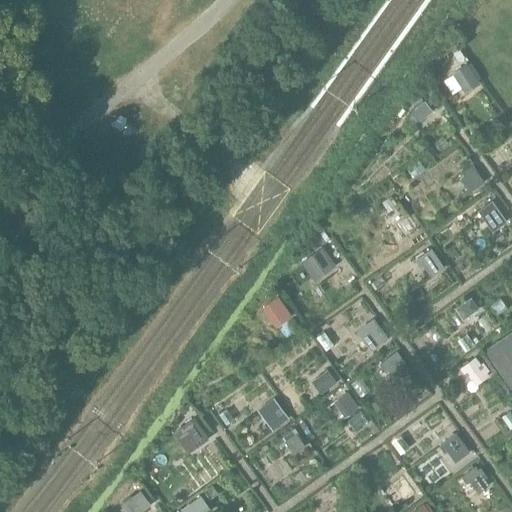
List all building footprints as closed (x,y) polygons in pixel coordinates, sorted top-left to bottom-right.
[(451,74),(463,92),(478,82),(466,64),(451,74)] [(424,100),(405,115),(412,125),(418,121),(420,123),(433,113),(424,100)] [(468,193),(484,182),(474,168),(473,169),(470,165),(460,173),(462,176),(458,179),(468,193)] [(503,215),(493,201),(482,209),(491,223),(503,215)] [(415,230),(406,216),(394,224),(403,238),(415,230)] [(306,258),(320,277),(333,267),(324,254),(325,253),(321,247),(306,258)] [(444,267),(430,248),(414,259),(419,267),(422,265),(430,277),(444,267)] [(276,295),(260,306),(274,326),(290,314),(276,295)] [(497,315),(507,308),(500,298),(490,305),(497,315)] [(467,322),(480,313),(471,300),(458,309),(467,322)] [(363,334),(366,332),(374,344),(386,335),(373,318),(358,328),(363,334)] [(511,333),(498,343),(487,351),(511,387),(511,333)] [(410,369),(396,350),(379,362),(385,370),(387,369),(395,380),(410,369)] [(480,363),(476,356),(460,368),(464,373),(467,371),(477,384),(489,375),(486,372),(489,370),(482,361),(480,363)] [(326,370),(310,382),(319,394),(335,382),(326,370)] [(333,401),(344,416),(357,407),(346,391),(333,401)] [(273,428),(289,417),(275,395),(258,406),(273,428)] [(181,454),(189,448),(186,443),(197,435),(190,425),(170,440),(181,454)] [(294,433),(282,441),(291,454),(303,446),(294,433)] [(438,445),(444,453),(447,451),(455,463),(469,452),(455,433),(438,445)] [(474,466),(460,476),(466,484),(469,481),(478,493),(489,485),(485,480),(487,478),(480,468),(477,470),(474,466)] [(407,476),(393,487),(403,500),(417,490),(407,476)] [(139,490),(121,504),(120,505),(125,511),(140,511),(151,505),(139,490)] [(181,506),(185,511),(208,511),(210,511),(199,495),(181,506)] [(432,511),(426,502),(411,511),(432,511)]
